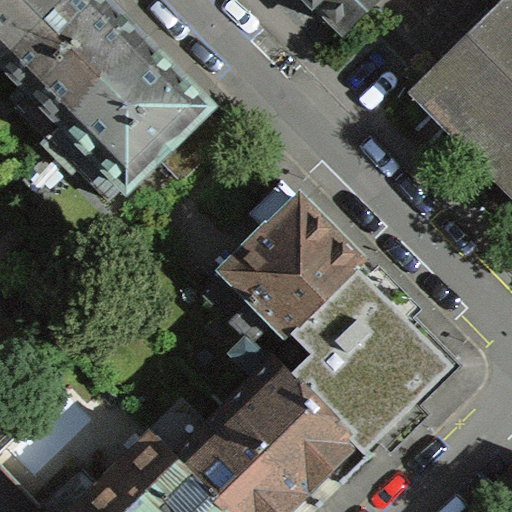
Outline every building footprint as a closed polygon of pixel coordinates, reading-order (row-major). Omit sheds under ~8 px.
[(56,0),(0,55),(0,56),(63,121),(145,40),(105,0),(56,0)] [(0,0),(0,55),(56,0),(0,0)] [(315,0),(343,28),(371,0),(315,0)] [(431,143),(451,123),(473,145),(511,185),(511,0),(510,0),(418,90),(435,107),(415,127),(418,130),(419,129),(429,139),(428,140),(431,143)] [(183,179),(230,133),(205,108),(208,105),(169,65),(145,40),(63,121),(43,140),(73,171),(78,166),(109,198),(124,183),(126,185),(158,154),(183,179)] [(286,334),(290,330),(361,260),(325,223),(301,198),(269,229),(266,225),(222,268),(225,272),(204,293),(245,334),(266,313),(286,334)] [(311,352),(290,373),(356,440),(371,455),(463,364),(399,298),(386,285),(361,260),(290,330),(311,352)] [(318,477),(356,440),(290,373),(275,358),(225,406),(306,489),(308,487),(318,477)] [(0,449),(37,413),(0,375),(0,449)] [(155,435),(230,511),(282,511),(304,491),(306,489),(225,406),(208,423),(182,398),(150,429),(155,435)] [(230,511),(155,435),(103,486),(80,463),(40,502),(49,511),(230,511)]
